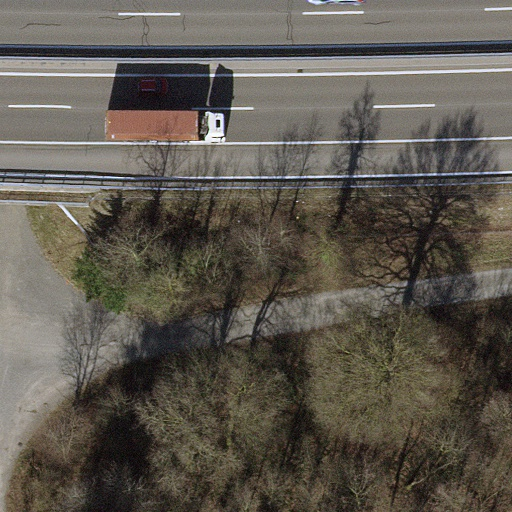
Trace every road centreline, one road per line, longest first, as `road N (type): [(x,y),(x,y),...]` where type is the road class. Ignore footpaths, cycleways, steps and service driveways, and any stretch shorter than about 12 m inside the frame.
road 1 (track): [(511,280),(155,331),(0,333)]
road 2 (motorway): [(511,9),(0,13)]
road 3 (motorway): [(0,107),(511,103)]
road 4 (track): [(0,246),(6,0)]
